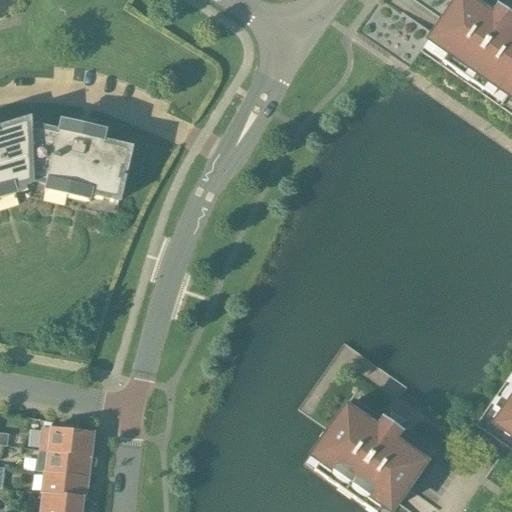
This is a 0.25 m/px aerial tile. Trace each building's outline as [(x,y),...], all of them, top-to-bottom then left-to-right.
[(507,96),(511,89),(511,15),(511,14),(511,15),(504,10),(503,9),(497,5),(493,10),(479,0),(470,0),(469,0),(456,0),(428,40),(447,54),(442,62),(484,91),(489,83),(507,96)] [(0,189),(10,186),(12,190),(31,184),(31,182),(31,168),(29,133),(29,126),(29,121),(0,130),(0,189)] [(29,126),(29,133),(31,168),(31,182),(49,186),(50,181),(89,190),(88,194),(118,201),(124,179),(121,178),(121,175),(122,171),(125,171),(130,149),(103,143),(104,136),(95,134),(96,130),(92,129),(92,128),(88,127),(88,128),(79,126),(79,125),(75,124),(74,125),(71,124),(70,128),(60,126),(59,133),(29,126)] [(0,208),(31,199),(114,218),(118,201),(88,194),(89,190),(50,181),(49,186),(31,182),(31,184),(12,190),(10,186),(0,189),(0,208)] [(511,389),(509,387),(510,386),(509,385),(499,399),(507,404),(493,424),(511,437),(511,389)] [(324,478),(365,506),(366,508),(367,507),(367,506),(374,495),(394,509),(401,498),(403,500),(408,494),(405,492),(426,463),(416,456),(417,455),(416,455),(415,456),(406,449),(408,445),(409,446),(410,445),(400,438),(403,433),(382,418),(378,423),(368,415),(367,416),(368,417),(366,421),(356,414),(357,413),(356,412),(355,413),(346,407),(325,436),(323,434),(319,440),(321,442),(314,452),(333,466),(325,477),(324,477),(324,478)] [(48,453),(48,452),(91,457),(93,435),(78,433),(79,429),(66,427),(66,431),(43,429),(40,452),(48,453)] [(9,435),(0,433),(0,445),(7,447),(9,435)] [(45,473),(88,479),(91,457),(48,452),(48,453),(45,473)] [(43,495),(83,500),(83,501),(86,501),(88,479),(45,473),(43,495)] [(40,511),(81,511),(83,501),(83,500),(43,495),(40,511)]
